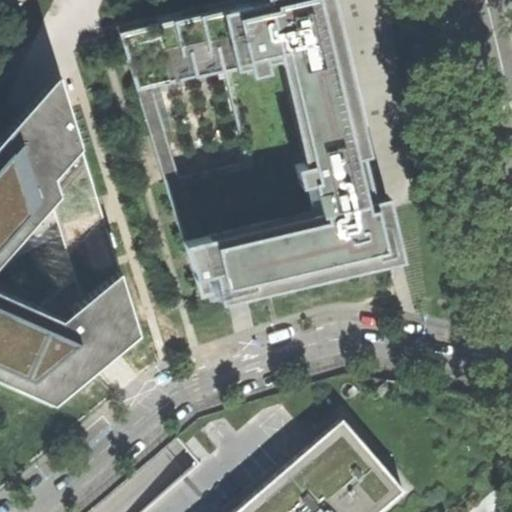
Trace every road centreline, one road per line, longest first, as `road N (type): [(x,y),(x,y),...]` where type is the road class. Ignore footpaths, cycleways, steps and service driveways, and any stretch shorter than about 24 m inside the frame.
road 1 (unclassified): [(34,511),(177,393),(306,344),(360,338),(511,358)]
road 2 (secondary): [(464,0),(511,185)]
